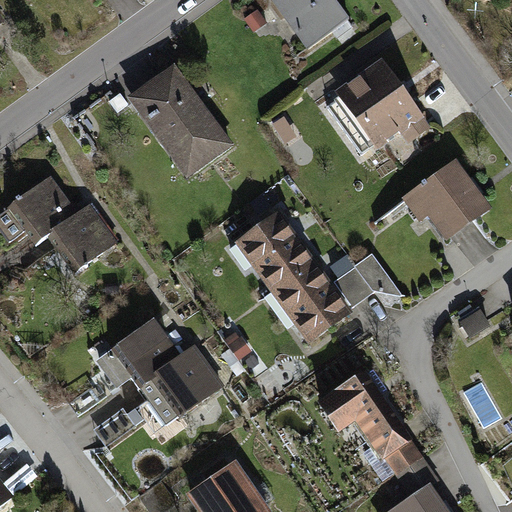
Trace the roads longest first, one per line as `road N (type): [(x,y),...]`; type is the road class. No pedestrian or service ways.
road 1 (residential): [(488,511),(412,351),(418,327),(444,301),(511,252)]
road 2 (residential): [(188,0),(0,133)]
road 3 (residential): [(415,0),(511,133)]
road 4 (residential): [(99,511),(0,396)]
